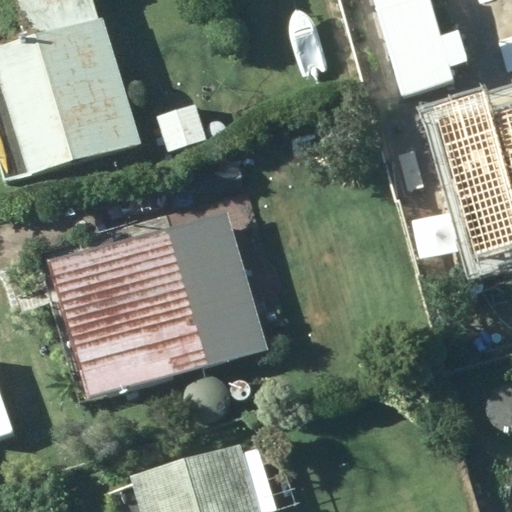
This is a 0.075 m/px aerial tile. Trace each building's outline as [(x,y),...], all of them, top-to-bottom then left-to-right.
[(150,146),(111,19),(105,20),(98,0),(25,0),(37,40),(2,51),(41,179),(150,146)] [(450,70),(430,0),(410,0),(387,7),(409,83),(450,70)] [(201,107),(160,118),(169,152),(209,141),(201,107)] [(439,269),(511,246),(511,156),(509,147),(500,150),(489,110),(437,125),(449,164),(426,171),(443,229),(429,233),(439,269)] [(235,214),(62,264),(100,402),(275,352),(235,214)] [(275,511),(257,451),(248,454),(246,447),(139,480),(145,502),(126,508),(126,511),(275,511)]
